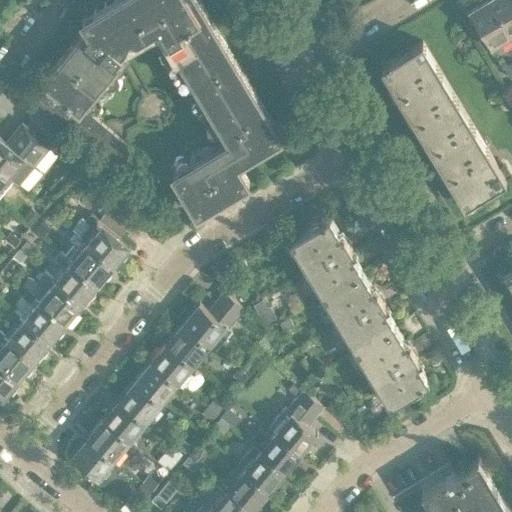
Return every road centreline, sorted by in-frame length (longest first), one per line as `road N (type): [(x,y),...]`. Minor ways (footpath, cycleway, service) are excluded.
road 1 (residential): [(24,452),(186,253),(350,152)]
road 2 (residential): [(322,511),(359,466),(489,389)]
road 3 (residential): [(427,275),(350,152)]
road 4 (residential): [(489,389),(427,275)]
road 5 (residential): [(294,61),(399,0)]
